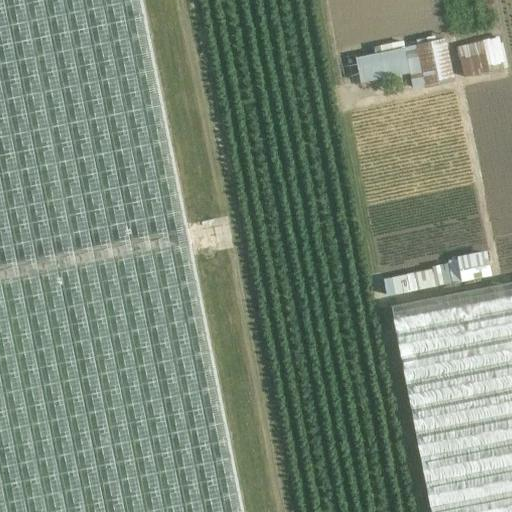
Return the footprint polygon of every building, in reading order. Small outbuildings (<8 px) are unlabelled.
[(0,0),(0,511),(243,511),(142,0),(0,0)] [(460,60),(465,78),(508,68),(501,37),(456,47),(459,60),(460,60)] [(405,47),(413,89),(454,81),(445,39),(405,47)] [(403,48),(355,58),(361,83),(408,73),(403,48)] [(448,261),(452,282),(461,280),(461,281),(491,276),(487,251),(457,257),(458,259),(448,261)] [(384,279),(387,296),(451,283),(447,264),(431,267),(431,269),(384,279)] [(511,511),(511,282),(391,306),(431,511),(511,511)]
